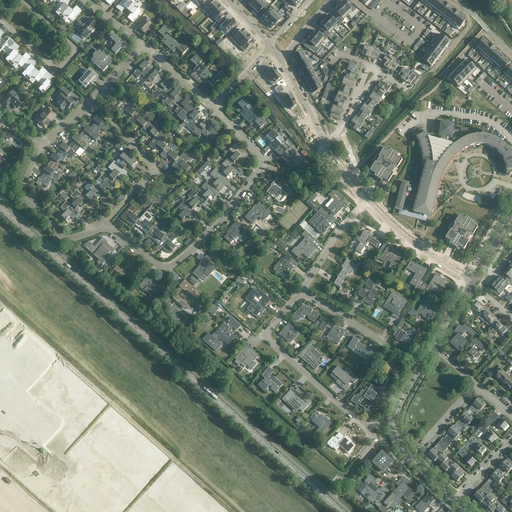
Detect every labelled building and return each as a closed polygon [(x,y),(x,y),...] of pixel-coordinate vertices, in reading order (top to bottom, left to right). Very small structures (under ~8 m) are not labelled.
[(58,3),(56,6),(59,10),(56,14),(61,18),(69,8),(66,5),(70,1),(69,0),(58,0),(57,2),(58,3)] [(125,8),(128,11),(137,1),(135,0),(129,0),(129,1),(128,0),(122,0),(116,8),(121,12),(125,8)] [(253,0),(248,5),(253,10),(262,0),(253,0)] [(263,0),(262,0),(253,10),(257,14),(264,8),(266,10),(270,6),(268,4),(267,4),(263,0)] [(430,0),(426,5),(430,9),(437,0),(430,0)] [(437,0),(430,9),(431,9),(432,7),(436,10),(435,12),(443,2),(442,2),(439,0),(437,0)] [(132,14),(128,18),(133,23),(139,16),(140,16),(142,14),(141,13),(142,12),(138,9),(142,5),(137,1),(128,11),(132,14)] [(343,1),(338,5),(348,15),(352,11),(353,12),(356,9),(351,5),(349,7),(343,1)] [(369,8),(372,10),(379,3),(377,1),(369,8)] [(209,3),(203,9),(210,16),(220,7),(219,7),(219,6),(216,2),(216,3),(215,2),(212,6),(209,3)] [(443,2),(435,12),(439,15),(447,6),(443,2)] [(338,5),(334,10),(339,16),(337,18),(341,23),(344,20),(343,20),(348,15),(338,5)] [(72,11),(69,8),(61,18),(65,22),(69,18),(72,21),(82,11),(76,6),(72,11)] [(447,6),(439,15),(444,19),(452,9),(447,6)] [(220,7),(210,16),(217,23),(223,17),(221,15),(224,12),(222,9),(220,7)] [(269,13),(262,20),(267,24),(277,14),(273,9),(271,7),(267,11),(269,13)] [(452,9),(444,19),(449,23),(456,13),(452,9)] [(456,13),(449,23),(453,26),(461,16),(456,13)] [(277,14),(267,24),(271,29),(282,18),(277,14)] [(328,15),(324,20),(334,29),(338,25),(339,26),(341,23),(337,18),(334,21),(328,15)] [(461,16),(453,26),(458,30),(465,20),(465,19),(461,16)] [(148,28),(150,26),(148,24),(150,21),(145,17),(140,22),(143,24),(139,28),(143,32),(143,33),(143,32),(146,34),(150,30),(148,28)] [(79,21),(75,27),(79,30),(78,31),(87,39),(91,34),(92,34),(94,32),(94,31),(98,26),(90,19),(84,25),(79,21)] [(226,21),(221,26),(228,34),(237,25),(236,24),(237,24),(235,21),(234,22),(232,20),(229,23),(226,21)] [(324,20),(320,25),(326,30),(323,33),(328,37),(330,34),(334,29),(324,20)] [(161,42),(167,48),(173,41),(167,35),(171,32),(164,26),(158,33),(164,39),(161,42)] [(237,31),(232,36),(239,43),(247,35),(246,33),(243,30),(243,31),(243,30),(239,33),(237,31)] [(314,31),(310,35),(321,44),(325,39),(325,40),(328,37),(323,33),(321,36),(314,31)] [(72,37),(78,42),(81,39),(75,34),(72,37)] [(124,49),(127,45),(124,42),(120,42),(120,41),(113,34),(110,38),(112,39),(112,41),(111,42),(111,43),(111,45),(111,46),(111,47),(112,47),(112,49),(111,50),(116,54),(121,49),(124,49)] [(438,34),(434,39),(445,47),(449,42),(438,34)] [(247,35),(239,43),(246,50),(251,45),(248,43),(252,40),(251,39),(249,36),(247,35)] [(310,35),(306,40),(313,45),(310,48),(315,52),(318,49),(317,49),(321,44),(310,35)] [(6,43),(2,40),(0,42),(0,52),(2,50),(6,53),(15,43),(10,38),(6,43)] [(434,39),(431,44),(442,52),(445,47),(434,39)] [(483,40),(476,48),(480,52),(479,53),(488,44),(487,43),(484,40),(483,40)] [(179,46),(173,41),(167,48),(173,53),(176,50),(182,55),(189,48),(182,43),(179,46)] [(15,43),(6,53),(9,57),(6,60),(10,65),(19,55),(16,52),(20,47),(15,43)] [(431,44),(427,49),(438,57),(442,52),(431,44)] [(488,44),(479,53),(483,57),(492,47),(488,44)] [(361,47),(359,52),(362,53),(362,54),(365,55),(365,57),(368,58),(372,48),(369,46),(369,47),(362,45),(361,47)] [(492,47),(483,57),(488,60),(496,51),(492,47)] [(372,48),(368,58),(372,59),(372,58),(376,60),(376,59),(379,60),(382,55),(383,53),(375,50),(376,49),(372,48)] [(427,49),(424,53),(434,61),(438,57),(427,49)] [(94,57),(91,61),(92,62),(91,62),(94,65),(95,64),(103,72),(108,67),(107,65),(111,61),(100,51),(98,53),(96,52),(93,56),(94,57)] [(496,51),(488,60),(492,64),(500,55),(496,51),(496,52),(496,51)] [(22,58),(19,55),(10,65),(15,69),(18,65),(22,68),(31,58),(26,53),(22,58)] [(294,59),(293,59),(295,61),(297,63),(305,58),(302,53),(294,58),(294,59)] [(389,58),(383,53),(382,55),(385,57),(381,62),(384,65),(384,66),(386,68),(393,59),(390,57),(389,58)] [(425,55),(422,60),(431,66),(434,61),(424,53),(423,54),(425,55)] [(193,71),(199,76),(208,66),(207,65),(205,69),(200,64),(203,61),(196,55),(190,62),(196,67),(193,71)] [(500,55),(493,63),(497,67),(504,59),(500,55)] [(31,58),(22,68),(26,71),(22,75),(27,79),(35,70),(32,67),(36,62),(31,58)] [(305,58),(297,63),(298,65),(297,66),(298,68),(299,68),(310,62),(308,63),(305,58)] [(393,59),(386,68),(389,70),(390,69),(393,72),(394,71),(396,73),(399,68),(401,67),(395,62),(396,61),(393,59)] [(505,59),(496,68),(501,72),(509,63),(508,62),(509,62),(505,59)] [(463,65),(462,65),(472,74),(476,70),(467,60),(466,61),(463,65)] [(149,65),(145,61),(135,71),(134,72),(134,73),(133,74),(137,78),(140,74),(147,80),(153,73),(146,68),(149,65)] [(300,69),(299,69),(300,71),(301,71),(302,73),(313,67),(310,62),(299,68),(300,69)] [(345,73),(344,74),(355,78),(356,74),(357,74),(359,71),(355,70),(356,66),(350,63),(347,70),(346,70),(345,73)] [(458,69),(468,79),(472,74),(462,65),(459,69),(458,69)] [(212,75),(206,70),(209,67),(208,66),(199,76),(206,82),(209,79),(215,84),(221,77),(215,72),(212,75)] [(313,67),(302,73),(303,75),(302,76),(304,78),(305,78),(316,72),(315,72),(313,73),(311,69),(313,67)] [(407,71),(401,67),(399,68),(402,70),(398,75),(401,78),(401,79),(402,80),(402,81),(403,82),(410,72),(407,70),(407,71)] [(511,67),(503,76),(507,80),(511,74),(511,67)] [(39,73),(35,70),(27,79),(31,84),(35,80),(39,83),(48,73),(43,68),(39,73)] [(98,78),(99,76),(90,68),(83,75),(83,76),(79,82),(85,88),(90,83),(91,84),(92,85),(93,83),(95,81),(97,80),(98,78)] [(268,72),(276,84),(282,80),(278,74),(274,69),(274,68),(271,70),(271,69),(268,71),(268,72)] [(454,73),(463,83),(468,79),(458,69),(458,70),(454,73)] [(145,82),(143,84),(148,87),(151,84),(154,86),(150,90),(154,93),(166,80),(163,83),(157,77),(159,74),(155,70),(153,73),(147,80),(146,81),(145,81),(144,82),(145,82)] [(305,79),(304,79),(306,81),(307,83),(318,77),(316,72),(305,78),(305,79)] [(410,72),(403,82),(404,83),(405,82),(406,83),(407,84),(410,85),(411,83),(414,85),(419,79),(416,76),(415,77),(412,75),(413,74),(410,72)] [(48,73),(39,83),(42,86),(39,90),(43,94),(52,85),(49,82),(53,77),(48,73)] [(450,77),(449,78),(459,87),(463,83),(454,73),(453,74),(454,74),(450,77)] [(344,74),(343,78),(344,78),(343,81),(354,86),(355,83),(354,83),(354,82),(353,81),(355,78),(344,74)] [(318,77),(307,83),(309,85),(308,86),(309,88),(310,88),(319,83),(322,82),(319,77),(318,77)] [(170,83),(166,80),(154,93),(158,97),(161,93),(168,98),(168,99),(174,92),(173,92),(167,86),(170,83)] [(354,86),(343,81),(341,84),(343,85),(341,88),(349,92),(351,88),(352,88),(352,87),(353,88),(354,86)] [(319,83),(310,88),(311,90),(311,91),(312,93),(313,93),(322,89),(319,83)] [(379,87),(376,90),(383,95),(386,92),(387,93),(389,90),(388,89),(390,87),(388,85),(386,88),(384,86),(380,83),(378,86),(379,87)] [(57,100),(53,105),(57,108),(63,114),(67,109),(73,102),(67,97),(70,93),(64,88),(59,94),(61,96),(57,100)] [(349,92),(341,88),(340,92),(339,92),(337,95),(349,99),(349,97),(348,97),(349,96),(348,95),(349,92)] [(176,89),(173,92),(174,92),(168,99),(168,98),(167,100),(166,99),(166,100),(166,101),(164,102),(162,105),(164,107),(166,104),(168,106),(172,102),(178,108),(184,101),(178,96),(180,93),(176,89)] [(383,95),(376,90),(374,93),(373,92),(372,93),(371,93),(370,95),(380,102),(382,99),(381,98),(383,95)] [(19,106),(24,101),(13,92),(7,98),(6,98),(5,98),(2,102),(7,106),(11,102),(15,106),(15,108),(16,109),(18,109),(19,108),(19,106)] [(285,97),(283,97),(290,110),(291,109),(291,110),(294,108),(297,106),(296,105),(293,100),(290,94),(285,97)] [(337,95),(334,102),(336,102),(344,106),(345,102),(346,102),(347,101),(348,102),(349,99),(337,95)] [(380,102),(370,95),(369,96),(370,97),(369,98),(370,99),(368,102),(374,107),(377,104),(378,105),(380,102)] [(479,100),(485,106),(489,102),(483,95),(479,100)] [(127,113),(132,117),(135,113),(130,109),(135,104),(128,98),(117,111),(124,116),(127,113)] [(176,110),(175,112),(176,113),(179,115),(182,112),(188,117),(189,117),(195,111),(188,105),(191,102),(187,99),(186,98),(184,101),(178,108),(177,109),(176,110)] [(239,114),(245,120),(255,111),(249,105),(250,105),(244,98),(237,105),(243,111),(239,114)] [(344,106),(336,102),(334,106),(333,106),(332,109),(343,113),(344,111),(343,111),(343,110),(342,109),(344,106)] [(374,107),(368,102),(365,105),(364,104),(363,105),(362,105),(361,107),(371,114),(373,111),(372,110),(374,107)] [(40,117),(37,121),(40,123),(37,126),(41,129),(43,126),(46,129),(56,117),(43,105),(39,109),(42,112),(38,116),(40,117)] [(371,114),(361,107),(360,108),(361,109),(360,110),(361,111),(359,114),(365,119),(368,116),(369,117),(371,114)] [(140,108),(135,113),(132,117),(129,121),(135,126),(138,123),(143,128),(144,128),(147,124),(142,119),(146,114),(140,108)] [(343,113),(332,109),(330,112),(332,113),(330,116),(338,120),(340,116),(341,116),(341,115),(342,115),(343,113)] [(189,117),(188,117),(185,121),(185,120),(184,122),(183,124),(187,127),(190,124),(196,129),(203,123),(202,123),(196,117),(199,114),(195,111),(189,117)] [(255,111),(245,120),(251,126),(254,123),(260,129),(266,123),(261,116),(260,116),(255,111)] [(365,119),(359,114),(356,117),(355,116),(355,117),(354,117),(352,119),(362,126),(364,123),(363,122),(365,119)] [(95,123),(90,129),(96,135),(102,129),(106,132),(110,128),(108,127),(108,126),(107,125),(96,116),(93,120),(95,123)] [(151,119),(147,124),(144,128),(143,128),(140,131),(147,137),(150,133),(155,138),(159,134),(153,130),(158,124),(151,119)] [(362,126),(352,119),(351,120),(352,121),(351,122),(352,123),(350,126),(356,131),(359,128),(360,129),(362,126)] [(205,120),(202,123),(203,123),(196,129),(196,130),(195,130),(194,131),(193,133),(197,137),(201,133),(207,139),(213,132),(207,126),(209,124),(205,120)] [(403,182),(396,209),(400,210),(399,214),(419,219),(420,215),(423,215),(422,220),(425,221),(427,216),(429,216),(430,213),(432,213),(437,192),(436,192),(437,188),(438,189),(440,183),(439,183),(439,181),(440,180),(441,180),(442,177),(441,177),(443,173),(445,169),(446,170),(446,169),(445,169),(447,165),(450,162),(451,162),(451,161),(453,158),(456,155),(457,156),(457,155),(460,152),(463,149),(464,150),(465,149),(466,150),(467,150),(468,150),(469,150),(470,149),(471,148),(472,147),(472,146),(476,145),(476,144),(477,144),(479,144),(479,145),(480,145),(480,144),(480,141),(485,141),(485,144),(485,145),(486,145),(487,145),(489,146),(488,146),(494,149),(495,148),(496,149),(497,150),(497,151),(501,156),(502,155),(503,156),(504,158),(503,158),(505,164),(506,164),(507,166),(507,167),(506,167),(506,174),(509,176),(511,171),(511,158),(511,157),(511,156),(511,155),(511,154),(511,153),(511,152),(510,152),(510,150),(509,150),(509,149),(508,149),(507,149),(506,149),(502,145),(499,142),(491,138),(491,139),(487,138),(487,137),(486,137),(486,131),(476,130),(461,128),(461,131),(453,130),(454,124),(440,122),(440,123),(440,126),(438,140),(435,140),(435,135),(434,135),(426,134),(423,128),(414,132),(418,140),(419,141),(420,143),(419,143),(421,148),(422,150),(422,151),(421,152),(422,157),(423,157),(423,159),(423,160),(423,166),(424,166),(424,168),(423,169),(422,175),(423,175),(423,177),(422,178),(421,178),(420,184),(421,184),(419,189),(408,186),(408,184),(403,182)] [(279,123),(277,125),(283,132),(285,130),(279,123)] [(90,129),(87,127),(83,131),(86,133),(80,140),(87,146),(93,139),(97,143),(99,140),(102,143),(103,142),(100,139),(99,137),(98,136),(97,136),(96,135),(90,129)] [(9,141),(14,135),(7,129),(2,135),(9,141)] [(269,145),(275,151),(285,142),(273,130),(266,136),(272,142),(269,145)] [(155,138),(149,145),(155,150),(158,147),(164,152),(167,148),(162,143),(166,138),(160,132),(159,134),(155,138)] [(75,135),(71,139),(74,141),(68,148),(75,154),(81,147),(85,151),(88,147),(87,146),(80,140),(75,135)] [(293,146),(287,140),(285,142),(275,151),(281,158),(284,155),(289,160),(296,154),(290,148),(293,146)] [(68,148),(63,143),(59,147),(62,149),(56,156),(63,162),(69,155),(73,159),(76,155),(75,154),(68,148)] [(172,143),(167,148),(164,152),(161,155),(167,161),(170,157),(175,162),(179,158),(173,153),(178,148),(172,143)] [(234,155),(230,160),(229,160),(233,164),(234,164),(238,158),(242,161),(247,155),(235,144),(229,150),(234,155)] [(388,183),(393,175),(393,174),(391,173),(395,167),(397,169),(402,160),(399,158),(400,156),(398,154),(397,155),(390,151),(391,150),(388,148),(387,151),(383,149),(378,157),(377,156),(375,159),(374,159),(372,161),(375,163),(370,171),(373,173),(371,176),(374,177),(374,176),(381,181),(383,183),(385,181),(388,183)] [(124,161),(119,166),(123,170),(128,165),(133,169),(139,163),(125,150),(119,157),(124,161)] [(56,156),(54,153),(50,157),(53,160),(47,166),(54,172),(59,166),(63,169),(67,165),(65,163),(64,162),(63,162),(56,156)] [(183,153),(179,158),(175,162),(172,165),(179,171),(182,168),(187,173),(190,169),(185,164),(190,159),(183,153)] [(0,168),(1,168),(4,170),(6,170),(7,170),(7,169),(7,167),(8,165),(5,163),(6,162),(2,159),(0,157),(0,168)] [(228,158),(228,159),(222,165),(227,169),(223,174),(222,175),(227,178),(231,173),(235,176),(240,170),(234,164),(233,164),(229,160),(230,160),(228,158)] [(208,161),(198,171),(201,174),(211,164),(208,161)] [(114,162),(109,168),(114,173),(109,178),(113,181),(117,176),(121,179),(127,173),(123,170),(119,166),(114,162)] [(54,172),(47,166),(43,170),(46,173),(40,179),(47,185),(53,179),(57,182),(60,178),(58,176),(59,176),(57,175),(54,172)] [(230,181),(227,178),(222,175),(223,174),(215,168),(210,175),(217,181),(212,186),(216,190),(221,185),(224,188),(230,181)] [(206,182),(207,181),(198,171),(195,173),(203,183),(205,182),(206,182)] [(65,181),(68,184),(76,175),(73,172),(65,181)] [(104,173),(98,180),(103,184),(99,189),(103,193),(107,188),(111,191),(116,184),(113,181),(109,178),(104,173)] [(292,191),(277,178),(271,186),(272,187),(267,192),(271,196),(272,195),(280,202),(285,197),(286,198),(292,191)] [(89,193),(85,198),(89,201),(93,196),(97,199),(103,193),(99,189),(90,182),(85,188),(89,193)] [(207,182),(202,188),(206,192),(202,198),(206,202),(211,196),(214,199),(220,193),(216,190),(212,186),(207,182)] [(76,190),(71,197),(76,201),(71,206),(75,210),(80,205),(83,208),(89,201),(85,198),(76,190)] [(193,201),(188,206),(192,210),(197,205),(200,208),(206,202),(202,198),(193,190),(188,197),(193,201)] [(350,203),(336,191),(332,191),(328,195),(334,201),(327,209),(335,215),(342,207),(341,206),(344,203),(347,206),(350,203)] [(321,198),(319,201),(325,206),(327,203),(321,198)] [(310,200),(307,204),(313,210),(317,213),(309,222),(312,224),(317,229),(323,235),(326,232),(325,232),(330,226),(324,222),(329,217),(324,212),(320,209),(310,200)] [(71,206),(66,202),(60,208),(65,213),(60,218),(65,222),(69,216),(73,219),(78,213),(75,210),(71,206)] [(183,202),(177,208),(182,213),(178,218),(182,222),(186,216),(190,219),(196,213),(192,210),(188,206),(183,202)] [(265,219),(271,212),(260,202),(255,209),(254,208),(245,218),(252,224),(256,220),(255,219),(259,214),(265,219)] [(130,219),(135,224),(139,220),(134,215),(138,210),(132,205),(121,217),(127,223),(130,219)] [(146,212),(139,220),(135,224),(142,230),(145,227),(150,231),(154,227),(153,227),(148,223),(153,218),(146,212)] [(463,250),(468,242),(466,240),(470,235),(472,236),(477,228),(474,226),(476,223),(473,221),(472,222),(466,218),(466,217),(463,216),(462,218),(459,216),(454,224),(452,223),(450,227),(449,226),(447,229),(450,230),(445,239),(448,241),(446,243),(449,245),(450,244),(456,248),(456,249),(458,251),(460,248),(463,250)] [(164,228),(158,222),(153,227),(154,227),(150,231),(147,235),(153,240),(156,237),(161,241),(161,242),(165,238),(165,237),(160,233),(164,228)] [(244,246),(252,237),(239,226),(236,229),(233,227),(224,238),(230,243),(236,237),(240,240),(239,241),(244,246)] [(176,238),(170,233),(169,232),(165,237),(165,238),(161,242),(161,241),(158,245),(165,251),(168,247),(173,252),(177,248),(171,243),(176,238)] [(295,248),(291,252),(298,258),(302,254),(308,259),(310,256),(315,250),(314,250),(316,248),(317,248),(319,245),(319,246),(320,245),(305,232),(302,235),(306,239),(304,241),(303,240),(296,248),(295,248)] [(355,250),(360,253),(361,254),(365,246),(366,247),(368,243),(375,248),(379,242),(370,238),(371,236),(363,232),(357,242),(360,243),(355,250)] [(86,244),(83,246),(94,255),(103,264),(106,261),(110,257),(115,251),(106,242),(106,241),(103,238),(95,247),(90,242),(86,244)] [(279,240),(276,243),(284,251),(287,248),(279,240)] [(393,271),(402,256),(388,247),(380,260),(385,263),(387,261),(391,263),(388,268),(393,271)] [(133,277),(142,268),(131,258),(130,259),(126,255),(113,270),(117,274),(118,273),(125,279),(129,274),(133,277)] [(289,274),(293,269),(288,264),(292,259),(287,255),(283,260),(282,259),(275,267),(281,272),(283,269),(289,274)] [(212,260),(207,256),(203,261),(204,262),(193,274),(201,281),(203,279),(205,280),(214,270),(215,271),(217,269),(212,264),(210,262),(212,260)] [(357,271),(360,266),(361,265),(357,263),(355,267),(353,265),(354,264),(347,260),(342,268),(343,269),(334,284),(340,288),(349,272),(351,274),(354,269),(357,271)] [(409,284),(416,288),(414,291),(417,293),(423,283),(420,281),(426,271),(410,261),(406,269),(415,275),(409,284)] [(445,290),(449,283),(435,275),(428,286),(424,284),(420,289),(430,295),(435,285),(436,286),(437,285),(445,290)] [(361,288),(357,295),(363,299),(362,301),(371,307),(374,302),(372,301),(375,297),(377,298),(379,294),(371,289),(377,280),(370,276),(364,285),(366,286),(364,290),(361,288)] [(153,300),(163,289),(159,285),(158,287),(147,277),(138,287),(153,300)] [(500,277),(496,282),(502,288),(506,283),(509,285),(511,283),(505,278),(503,280),(500,277)] [(194,303),(201,295),(185,280),(179,287),(181,288),(172,298),(178,303),(179,303),(184,308),(191,301),(194,303)] [(502,288),(496,282),(492,286),(495,289),(498,292),(502,288)] [(254,289),(245,299),(251,304),(246,309),(250,313),(251,312),(255,316),(258,318),(262,314),(266,310),(264,308),(271,300),(266,295),(261,291),(260,291),(259,293),(254,289)] [(384,305),(383,307),(393,314),(392,316),(397,319),(399,314),(407,302),(392,293),(384,305)] [(437,311),(433,308),(422,302),(416,312),(412,309),(411,311),(409,310),(407,314),(412,317),(412,315),(417,318),(419,314),(426,319),(428,315),(433,318),(437,311)] [(477,314),(479,316),(486,308),(479,302),(473,309),(478,312),(477,314)] [(303,305),(295,314),(292,317),(297,322),(302,317),(306,316),(308,317),(308,318),(308,319),(314,323),(320,314),(307,306),(307,307),(303,305)] [(485,322),(492,314),(486,308),(479,316),(481,318),(485,322)] [(492,327),(498,319),(492,314),(485,322),(489,325),(492,327)] [(339,326),(330,321),(325,317),(319,328),(324,331),(326,327),(331,330),(327,336),(335,340),(333,343),(337,345),(343,336),(345,336),(348,331),(346,330),(345,332),(338,327),(339,326)] [(202,340),(215,352),(221,345),(219,343),(223,338),(230,344),(235,337),(229,331),(233,327),(236,331),(240,326),(230,318),(227,321),(228,322),(227,324),(224,322),(218,329),(220,331),(217,335),(216,334),(214,337),(212,336),(208,333),(202,340)] [(509,328),(505,325),(498,319),(492,327),(494,329),(493,330),(497,333),(499,331),(503,335),(509,328)] [(401,321),(398,326),(393,335),(398,339),(397,340),(402,343),(406,337),(413,335),(416,336),(419,332),(414,329),(414,330),(405,332),(401,330),(405,324),(401,321)] [(290,343),(298,333),(289,324),(286,326),(287,327),(280,334),(286,339),(290,343)] [(467,331),(459,325),(454,333),(466,344),(467,342),(462,337),(467,331)] [(466,344),(454,333),(453,334),(456,336),(450,343),(457,350),(460,347),(462,349),(466,344)] [(353,350),(360,354),(366,358),(371,351),(358,343),(359,341),(354,338),(347,349),(352,352),(353,350)] [(479,358),(483,353),(485,351),(483,349),(485,347),(475,338),(466,350),(468,352),(465,356),(468,359),(472,358),(473,360),(475,358),(479,358)] [(244,348),(238,355),(234,359),(236,360),(235,362),(239,366),(240,364),(244,367),(246,365),(251,370),(256,365),(252,362),(257,357),(251,351),(249,353),(244,348)] [(316,371),(318,368),(316,365),(317,364),(313,360),(319,354),(312,348),(303,359),(307,362),(307,363),(316,371)] [(372,352),(365,363),(371,367),(377,356),(372,352)] [(387,359),(386,360),(384,359),(378,368),(383,370),(384,368),(390,372),(391,371),(393,373),(392,376),(396,378),(401,369),(395,365),(395,364),(387,359)] [(493,374),(496,376),(499,379),(497,380),(499,381),(506,373),(502,370),(501,368),(500,366),(493,374)] [(275,393),(283,385),(271,374),(273,371),(269,367),(261,376),(265,379),(263,382),(262,381),(258,386),(264,391),(269,385),(273,389),(272,390),(275,393)] [(359,379),(360,378),(358,377),(355,374),(352,377),(341,367),(335,372),(342,379),(337,383),(344,389),(351,382),(354,385),(359,379)] [(504,383),(511,375),(507,371),(506,373),(499,381),(500,382),(501,381),(504,383)] [(381,403),(387,394),(380,389),(379,390),(371,385),(366,394),(374,399),(367,410),(366,409),(363,413),(369,416),(379,402),(381,403)] [(293,409),(294,408),(297,411),(299,410),(302,412),(309,404),(299,395),(298,397),(290,390),(283,398),(288,403),(287,405),(291,408),(291,407),(293,409)] [(481,411),(486,405),(479,399),(474,405),(469,411),(475,416),(481,411)] [(315,425),(319,429),(316,432),(321,436),(331,424),(325,418),(323,419),(315,411),(310,418),(316,424),(315,425)] [(468,425),(474,420),(466,413),(461,419),(462,419),(456,425),(464,432),(466,429),(464,427),(467,424),(468,425)] [(509,425),(503,420),(500,418),(495,413),(490,418),(495,423),(494,423),(500,428),(504,431),(509,425)] [(0,444),(26,467),(38,454),(24,442),(27,438),(0,414),(0,444)] [(492,444),(497,438),(491,433),(490,434),(486,431),(490,427),(485,423),(475,435),(478,437),(482,433),(484,435),(485,434),(488,437),(486,439),(492,444)] [(444,438),(441,441),(449,447),(451,445),(449,443),(454,438),(456,439),(461,434),(454,427),(448,433),(450,434),(445,440),(444,438)] [(351,450),(354,446),(350,442),(351,441),(347,438),(346,440),(338,433),(334,438),(333,437),(326,444),(332,449),(333,448),(336,451),(340,447),(349,455),(352,451),(351,450)] [(475,435),(468,442),(464,446),(467,449),(471,444),(474,447),(475,446),(477,449),(476,450),(482,456),(487,450),(481,445),(479,446),(476,443),(479,439),(478,437),(475,435)] [(449,447),(441,441),(435,448),(442,454),(443,453),(449,447)] [(469,450),(467,449),(464,446),(458,453),(464,458),(464,457),(467,460),(465,462),(471,467),(476,462),(470,456),(469,457),(465,454),(469,450)] [(442,454),(435,448),(428,455),(435,462),(437,459),(442,454)] [(381,451),(372,462),(371,463),(383,474),(393,462),(381,451)] [(443,453),(442,454),(437,459),(443,464),(448,458),(443,453)] [(448,458),(443,464),(441,467),(446,472),(449,469),(454,464),(451,466),(448,463),(450,460),(448,458)] [(506,461),(496,472),(501,475),(505,471),(508,474),(511,469),(511,466),(510,465),(506,461)] [(459,469),(454,464),(449,469),(454,474),(452,477),(457,471),(459,469)] [(463,476),(457,471),(452,477),(458,482),(463,476)] [(504,478),(501,475),(496,472),(487,482),(491,486),(495,481),(499,484),(504,478)] [(369,502),(380,490),(373,484),(375,481),(373,479),(360,493),(369,502)] [(400,486),(394,492),(392,494),(399,500),(402,497),(407,501),(414,493),(400,480),(397,483),(400,486)] [(481,503),(484,500),(489,495),(494,489),(491,486),(487,482),(474,497),(481,503)] [(382,487),(380,490),(369,502),(373,505),(376,502),(381,506),(388,498),(386,495),(382,492),(384,490),(382,487)] [(401,502),(399,500),(392,494),(394,492),(390,489),(389,491),(386,495),(388,498),(381,506),(378,509),(381,511),(386,511),(388,510),(386,508),(389,505),(394,510),(401,502)] [(419,511),(424,511),(434,501),(428,495),(416,508),(419,511)] [(495,500),(489,495),(484,500),(489,505),(487,508),(495,500)] [(501,501),(505,505),(509,501),(505,497),(501,501)] [(495,500),(487,508),(490,511),(493,511),(495,510),(495,511),(500,505),(497,508),(494,504),(496,502),(495,500)]
